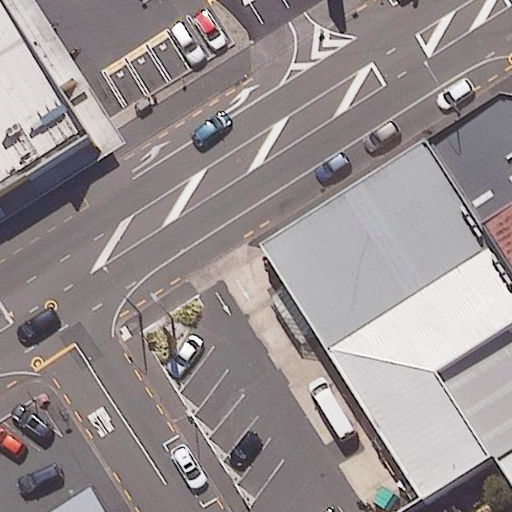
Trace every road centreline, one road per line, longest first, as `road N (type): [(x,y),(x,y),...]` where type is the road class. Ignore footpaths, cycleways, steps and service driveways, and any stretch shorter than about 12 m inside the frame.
road 1 (tertiary): [(39,289),(495,0)]
road 2 (tertiary): [(39,289),(102,189),(261,86),(293,51),(287,12)]
road 3 (unclassified): [(39,289),(180,511)]
